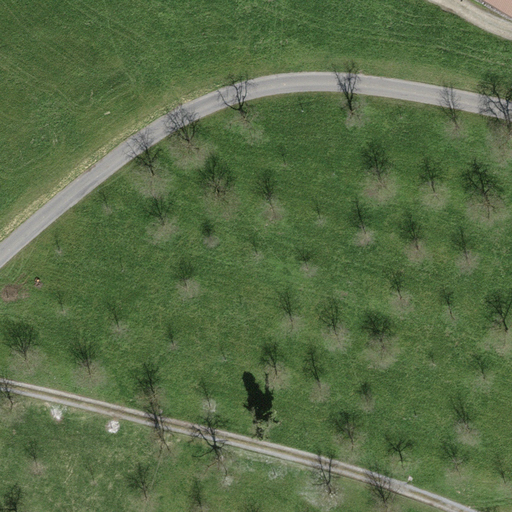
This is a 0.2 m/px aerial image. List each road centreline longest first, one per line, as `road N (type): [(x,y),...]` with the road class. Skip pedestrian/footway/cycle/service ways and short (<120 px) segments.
road 1 (unclassified): [(511,111),(375,82),(285,81),(197,105),(88,175),(0,255)]
road 2 (track): [(0,382),(392,484),(453,511)]
